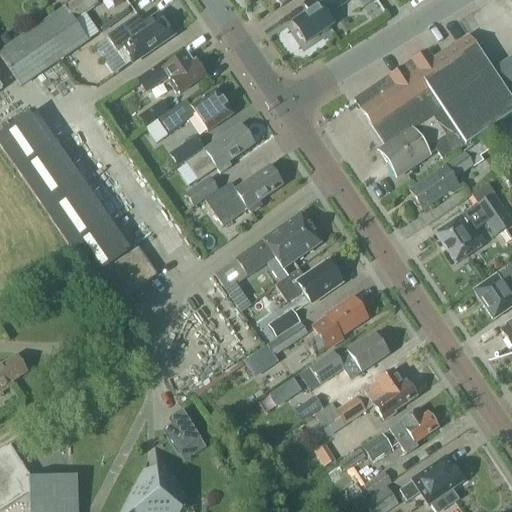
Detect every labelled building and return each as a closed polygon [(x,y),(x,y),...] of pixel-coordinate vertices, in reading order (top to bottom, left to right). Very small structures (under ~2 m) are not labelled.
[(77,0),(64,9),(73,22),(100,4),(99,2),(102,0),(107,0),(113,8),(125,0),(77,0)] [(274,0),(280,8),(291,0),(274,0)] [(337,10),(351,0),(309,0),(303,4),(309,13),(292,25),(297,32),(296,35),(299,39),(302,40),(305,44),(320,34),(323,35),(328,31),(328,28),(332,26),(325,14),(336,7),(337,10)] [(375,0),(357,0),(365,10),(377,2),(375,0)] [(0,57),(20,87),(86,42),(73,22),(64,9),(35,29),(0,52),(0,57)] [(116,54),(103,63),(112,76),(131,63),(132,64),(147,54),(173,37),(171,34),(171,31),(168,26),(165,25),(158,15),(146,23),(141,16),(106,40),(116,54)] [(6,34),(0,38),(0,46),(2,50),(12,43),(6,34)] [(424,160),(427,157),(436,151),(442,160),(464,145),(465,146),(511,113),(511,61),(492,73),(468,38),(433,62),(427,52),(408,65),(354,102),(385,148),(379,153),(396,178),(414,166),(417,165),(422,162),(424,160)] [(160,65),(137,81),(145,92),(168,77),(180,94),(204,78),(194,62),(192,64),(185,54),(163,69),(160,65)] [(185,101),(169,113),(157,121),(166,135),(195,116),(207,133),(232,116),(215,91),(190,108),(185,101)] [(169,113),(162,102),(142,115),(150,126),(157,121),(169,113)] [(111,306),(156,276),(135,246),(129,251),(34,112),(0,135),(0,149),(76,260),(90,280),(92,279),(111,306)] [(230,168),(227,163),(253,146),(239,126),(185,163),(197,182),(216,169),(219,175),(230,168)] [(168,156),(177,168),(203,150),(195,138),(168,156)] [(472,146),(463,153),(464,154),(472,166),(473,169),(483,162),(480,157),(491,149),(484,140),(473,148),(472,146)] [(408,192),(414,200),(413,203),(416,208),(419,208),(421,212),(446,195),(452,196),(460,190),(452,180),(472,166),(464,154),(444,168),(444,167),(408,192)] [(262,208),(258,203),(282,187),(268,167),(234,191),(230,185),(204,204),(223,230),(247,211),(251,216),(262,208)] [(184,196),(193,210),(217,192),(209,180),(184,196)] [(477,251),(477,250),(485,245),(476,231),(486,225),(495,238),(511,226),(511,224),(493,196),(457,220),(456,220),(434,235),(455,265),(477,251)] [(320,245),(300,215),(262,242),(262,243),(235,262),(246,278),(274,259),(282,271),(320,245)] [(303,278),(298,271),(275,288),(286,304),(302,293),(311,306),(341,285),(339,282),(340,278),(337,274),(334,273),(326,262),(303,278)] [(511,269),(511,267),(473,293),(492,321),(511,307),(511,269)] [(328,313),(327,316),(325,317),(325,318),(311,328),(317,337),(309,343),(314,358),(325,350),(326,351),(341,341),(339,338),(365,320),(352,300),(335,311),(332,311),(328,313)] [(275,339),(299,323),(291,311),(267,327),(275,339)] [(511,322),(505,327),(506,328),(500,332),(511,350),(511,322)] [(308,335),(301,324),(266,347),(273,358),(308,335)] [(351,350),(349,352),(337,361),(333,354),(324,361),(323,360),(309,370),(318,383),(320,386),(343,370),(350,381),(360,374),(361,374),(387,356),(373,336),(357,347),(354,348),(351,350)] [(0,364),(0,393),(13,385),(11,382),(26,373),(16,358),(2,367),(0,364)] [(309,393),(320,386),(318,383),(309,370),(298,377),(309,393)] [(401,386),(392,373),(376,384),(377,385),(336,412),(331,406),(314,417),(328,437),(373,407),(383,422),(393,416),(393,413),(415,398),(405,383),(401,386)] [(280,388),(289,400),(299,394),(290,381),(280,388)] [(314,397),(294,411),(301,422),(322,408),(314,397)] [(172,424),(163,430),(178,453),(200,439),(182,411),(169,419),(172,424)] [(400,424),(361,449),(370,463),(397,445),(405,456),(417,448),(414,445),(437,430),(427,415),(421,418),(417,412),(399,423),(400,424)] [(195,511),(154,446),(151,470),(142,470),(119,511),(195,511)] [(24,511),(74,511),(72,474),(49,475),(27,476),(15,457),(9,447),(0,452),(0,511),(24,498),(24,511)] [(345,473),(365,458),(360,451),(339,465),(345,473)] [(451,471),(444,461),(412,482),(398,492),(406,503),(420,494),(427,505),(432,501),(438,510),(455,498),(449,490),(459,483),(457,481),(457,477),(454,472),(451,471)] [(391,484),(383,473),(363,487),(370,498),(391,484)] [(365,499),(355,485),(346,491),(356,506),(365,499)] [(388,511),(398,505),(387,489),(363,505),(367,511),(388,511)]
